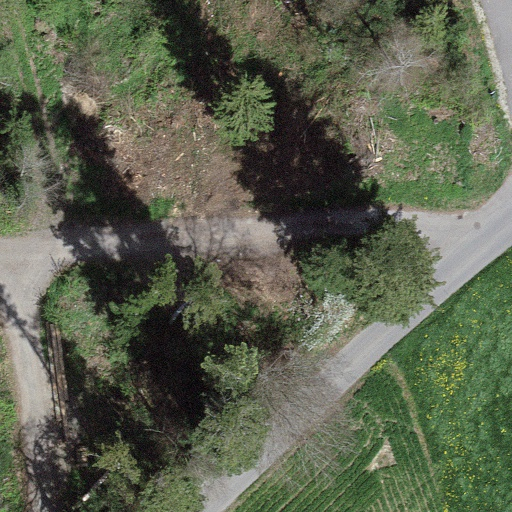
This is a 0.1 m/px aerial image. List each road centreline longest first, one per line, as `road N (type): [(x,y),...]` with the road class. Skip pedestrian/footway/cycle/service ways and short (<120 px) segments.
road 1 (track): [(25,272),(213,238),(416,235),(482,246)]
road 2 (unclassified): [(511,219),(207,511)]
road 3 (track): [(25,272),(45,397),(48,511)]
